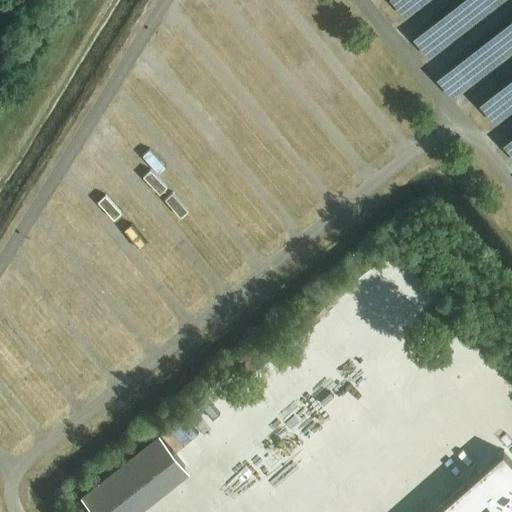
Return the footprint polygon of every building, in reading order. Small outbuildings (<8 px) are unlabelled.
[(435,0),(390,0),(389,1),(406,23),(435,0)] [(511,0),(465,0),(414,40),(431,62),(511,0)] [(511,58),(511,23),(437,82),(454,104),(511,58)] [(511,116),(511,81),(478,108),(495,130),(511,116)] [(511,140),(503,147),(511,158),(511,140)] [(353,489),(510,380),(493,356),(478,367),(463,346),(451,355),(442,343),(313,433),(353,489)] [(226,424),(220,435),(232,442),(238,432),(226,424)] [(169,441),(181,453),(193,442),(181,429),(169,441)] [(511,511),(511,459),(504,451),(433,511),(511,511)] [(250,511),(263,511),(254,493),(243,498),(250,511)]
